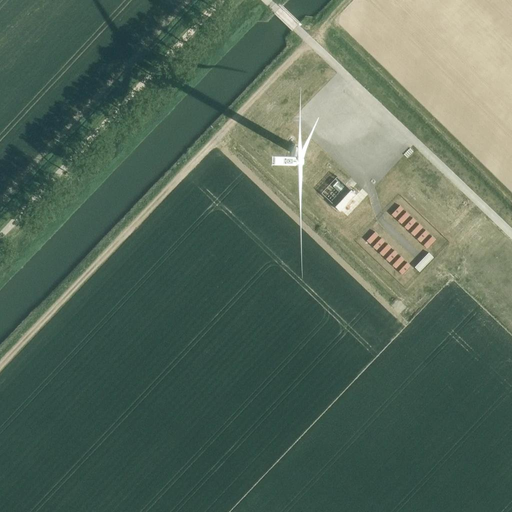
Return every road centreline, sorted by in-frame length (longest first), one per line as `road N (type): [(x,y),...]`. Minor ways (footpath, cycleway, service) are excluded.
road 1 (track): [(0,365),(309,41)]
road 2 (unclassified): [(0,234),(219,0)]
